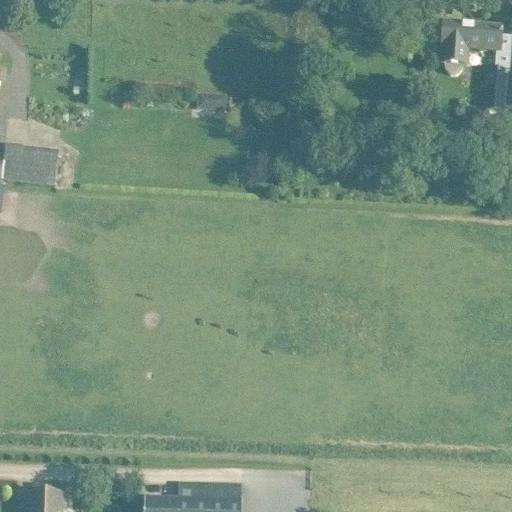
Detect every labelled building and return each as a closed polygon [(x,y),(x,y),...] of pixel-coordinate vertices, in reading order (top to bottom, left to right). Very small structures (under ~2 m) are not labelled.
[(77,4),(75,0),(59,0),(66,11),(77,4)] [(443,26),(442,46),(441,53),(440,67),(444,68),(445,73),(450,78),(456,78),(462,74),(464,69),(465,69),(467,52),(498,55),(500,31),(443,26)] [(74,93),(82,93),(82,73),(74,72),(74,93)] [(485,73),(483,90),(486,91),(484,119),(503,120),(506,75),(485,73)] [(192,113),(193,127),(220,127),(220,112),(192,113)] [(0,159),(0,183),(53,192),(58,154),(22,149),(21,151),(5,149),(4,160),(0,159)] [(142,511),(240,511),(241,489),(178,487),(177,503),(143,502),(142,511)] [(60,511),(61,500),(22,498),(21,511),(60,511)]
